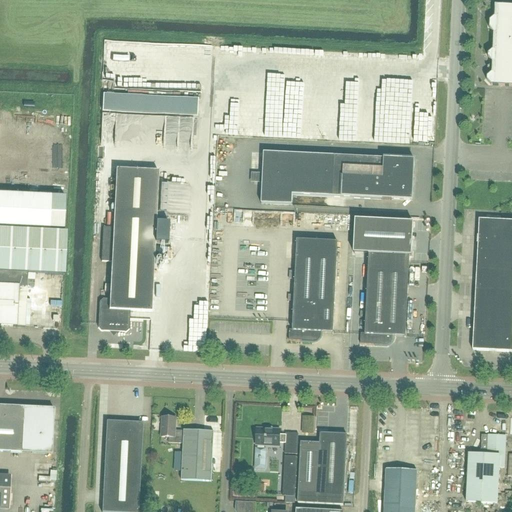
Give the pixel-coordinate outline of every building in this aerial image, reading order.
[(491,86),(511,87),(511,6),(495,6),(494,18),(490,22),(489,29),(493,34),(493,51),(488,55),(488,58),(492,63),(491,74),(487,78),(487,81),(491,86)] [(133,41),(133,58),(185,59),(185,42),(133,41)] [(248,62),(248,77),(300,79),(302,48),(239,45),(239,62),(248,62)] [(401,74),(402,54),(383,53),(382,64),(377,64),(377,74),(383,75),(383,82),(392,82),(392,74),(401,74)] [(196,90),(102,88),(102,109),(196,111),(196,90)] [(371,112),(356,112),(356,133),(372,134),(372,127),(390,128),(390,98),(373,97),(373,105),(371,105),(371,112)] [(293,196),(413,202),(415,161),(264,154),(261,205),(292,206),(293,196)] [(116,171),(113,229),(103,229),(101,263),(111,263),(109,301),(102,301),(99,303),(98,329),(101,332),(111,333),(113,335),(115,333),(126,333),(129,331),(130,312),(151,313),(154,253),(166,254),(166,249),(154,248),(154,244),(167,245),(168,224),(156,224),(158,173),(116,171)] [(0,194),(0,327),(24,328),(27,288),(26,288),(27,275),(64,277),(66,234),(63,234),(65,198),(0,194)] [(410,257),(412,257),(413,224),(356,221),(354,254),(369,255),(410,257)] [(476,291),(511,292),(511,222),(479,221),(476,291)] [(337,243),(297,241),(292,332),(305,333),(305,337),(305,339),(308,342),(310,343),(337,344),(337,333),(333,333),(337,243)] [(369,255),(365,335),(361,334),(361,345),(387,346),(389,346),(392,343),(393,341),(393,337),(406,337),(410,257),(369,255)] [(511,353),(511,292),(476,291),(473,351),(511,353)] [(0,452),(21,454),(51,455),(53,409),(0,406),(0,452)] [(212,483),(214,433),(184,431),(184,432),(175,431),(176,419),(158,418),(163,419),(161,438),(169,438),(169,444),(183,445),(181,481),(212,483)] [(102,511),(137,511),(142,424),(128,423),(106,422),(102,511)] [(256,446),(258,447),(258,450),(256,449),(255,460),(266,460),(266,450),(264,450),(264,447),(279,448),(280,444),(285,444),(285,455),(297,456),(298,435),(286,434),(286,436),(280,436),(280,431),(257,429),(256,446)] [(357,453),(357,431),(349,430),(349,453),(357,453)] [(301,444),(298,494),(298,504),(343,507),(347,436),(320,435),(320,445),(301,444)] [(469,455),(466,503),(497,505),(499,469),(504,469),(506,437),(488,436),(488,456),(469,455)] [(297,458),(285,457),(283,497),(295,498),(297,458)] [(52,485),(56,485),(57,470),(51,470),(51,475),(40,475),(40,480),(52,480),(52,485)] [(415,511),(417,472),(386,470),(384,511),(415,511)] [(0,509),(9,510),(10,480),(0,479),(0,509)]
